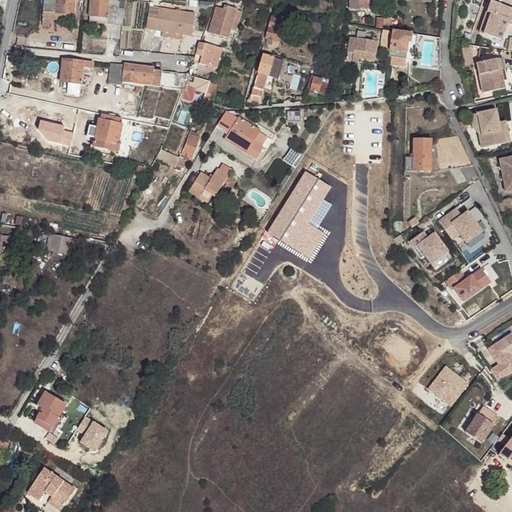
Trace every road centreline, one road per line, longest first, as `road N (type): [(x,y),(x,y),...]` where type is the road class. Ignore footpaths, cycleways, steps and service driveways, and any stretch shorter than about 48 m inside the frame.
road 1 (track): [(511,309),(449,343),(432,343),(413,326),(363,262),(355,239),(360,131)]
road 2 (unknown): [(7,36),(190,68)]
